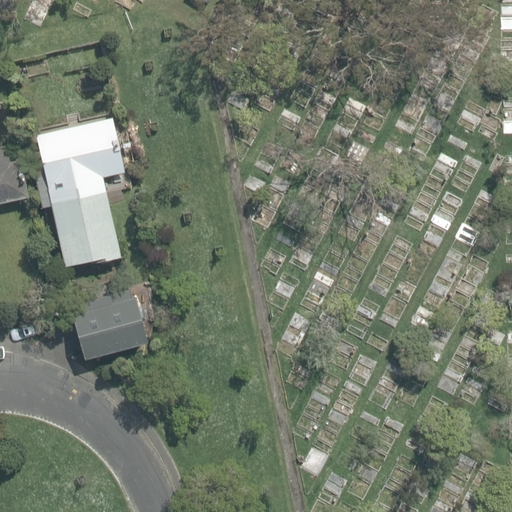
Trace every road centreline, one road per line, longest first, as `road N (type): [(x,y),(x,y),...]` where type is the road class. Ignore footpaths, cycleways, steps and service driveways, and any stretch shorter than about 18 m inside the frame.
road 1 (track): [(0,52),(174,14),(213,43),(300,511)]
road 2 (residential): [(161,511),(136,450),(112,420),(63,385),(0,371)]
